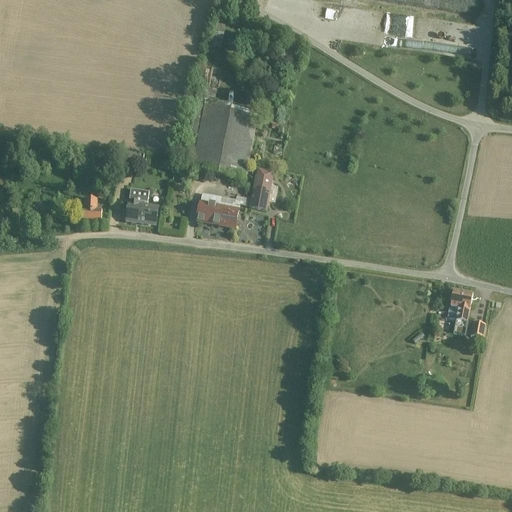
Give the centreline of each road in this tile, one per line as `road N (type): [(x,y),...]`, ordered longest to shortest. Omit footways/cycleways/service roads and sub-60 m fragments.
road 1 (residential): [(103,238),(447,282)]
road 2 (residential): [(478,129),(442,118),(330,55)]
road 3 (residential): [(478,129),(447,282)]
road 4 (track): [(478,129),(492,0)]
